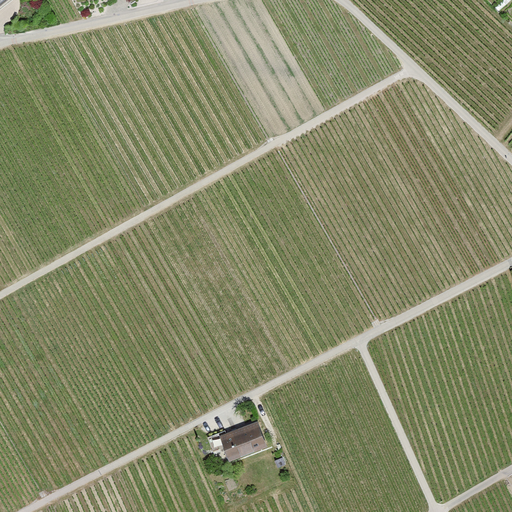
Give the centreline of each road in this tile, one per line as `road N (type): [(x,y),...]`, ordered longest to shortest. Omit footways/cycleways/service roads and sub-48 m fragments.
road 1 (track): [(416,67),(0,297)]
road 2 (residential): [(342,0),(511,160)]
road 3 (residential): [(0,45),(203,0)]
road 4 (residential): [(360,341),(190,427)]
road 5 (track): [(190,427),(23,511)]
road 6 (residential): [(436,511),(360,341)]
road 7 (residential): [(360,341),(511,262)]
